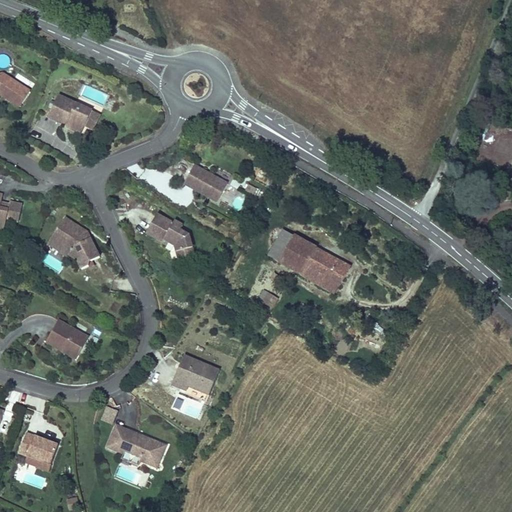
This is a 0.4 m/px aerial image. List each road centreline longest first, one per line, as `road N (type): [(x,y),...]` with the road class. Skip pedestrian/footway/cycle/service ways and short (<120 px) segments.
road 1 (secondary): [(263,126),(438,236),(511,298)]
road 2 (residential): [(0,376),(65,393),(103,389),(130,371),(146,342),(144,290)]
road 3 (residential): [(144,290),(87,175)]
road 4 (residential): [(184,108),(162,141),(87,175)]
